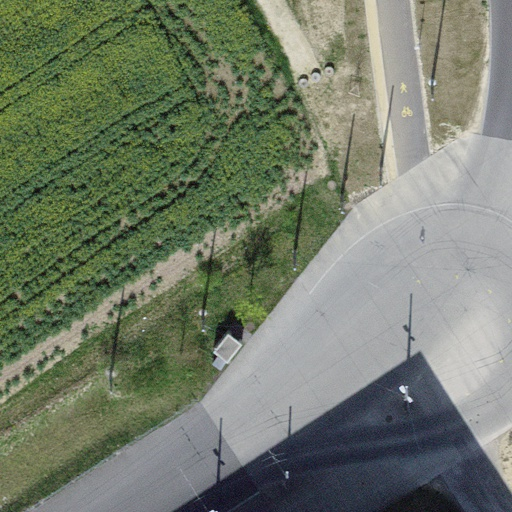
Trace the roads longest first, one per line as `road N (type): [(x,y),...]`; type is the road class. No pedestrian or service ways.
road 1 (unclassified): [(140,511),(439,305)]
road 2 (unclassified): [(286,511),(439,305)]
road 3 (track): [(504,511),(475,470),(439,305)]
road 4 (unclassified): [(439,305),(511,178)]
